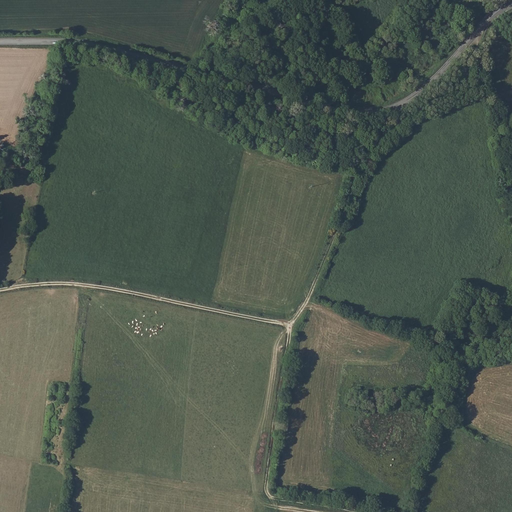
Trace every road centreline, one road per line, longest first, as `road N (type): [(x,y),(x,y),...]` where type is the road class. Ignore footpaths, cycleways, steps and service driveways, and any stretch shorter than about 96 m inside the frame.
road 1 (secondary): [(0,41),(79,42),(370,111),(424,87),(511,4)]
road 2 (track): [(292,325),(369,146),(393,123),(477,76),(479,30)]
road 3 (track): [(0,288),(84,284),(292,325)]
road 4 (track): [(292,325),(266,490),(274,499),(356,511)]
road 5 (track): [(477,76),(511,224)]
